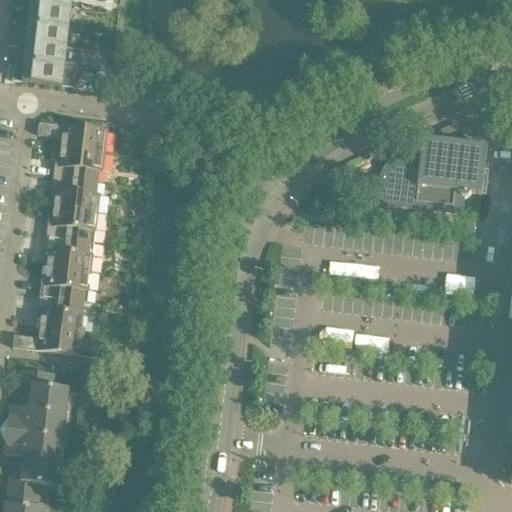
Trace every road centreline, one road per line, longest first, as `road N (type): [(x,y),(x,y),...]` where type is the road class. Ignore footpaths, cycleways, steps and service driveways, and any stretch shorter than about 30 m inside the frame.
road 1 (tertiary): [(502,44),(302,142),(253,187)]
road 2 (tertiary): [(273,203),(316,162),(511,63)]
road 3 (tertiary): [(253,187),(224,254),(204,445)]
road 4 (residential): [(253,187),(169,115),(27,99)]
road 5 (tertiary): [(221,446),(241,281),(273,203)]
road 6 (residential): [(2,330),(27,99)]
